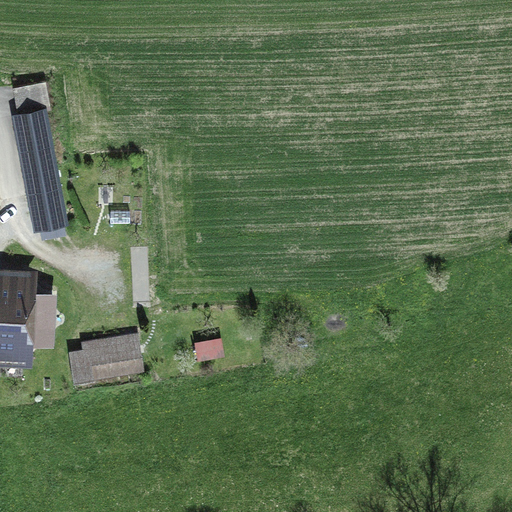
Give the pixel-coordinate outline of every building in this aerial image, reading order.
[(14,88),(19,115),(43,111),(50,110),(45,82),(14,88)] [(63,221),(43,111),(19,115),(39,226),(63,221)] [(0,345),(27,347),(27,341),(50,342),(53,295),(30,294),(30,287),(0,285),(0,345)] [(86,350),(76,351),(72,357),(75,379),(141,369),(135,328),(84,335),(86,350)] [(223,336),(198,335),(197,352),(223,352),(223,336)]
